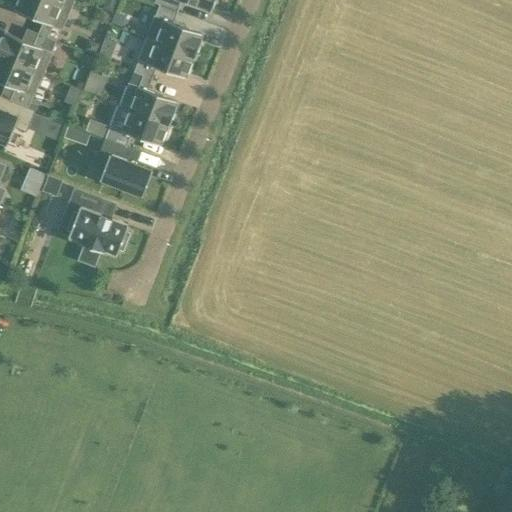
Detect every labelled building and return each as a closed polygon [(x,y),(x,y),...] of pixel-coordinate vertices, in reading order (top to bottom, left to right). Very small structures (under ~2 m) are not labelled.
[(61,29),(70,7),(51,0),(17,0),(14,9),(43,22),(38,32),(47,36),(52,25),(61,29)] [(154,0),(154,2),(159,4),(177,11),(181,0),(182,0),(211,11),(215,0),(154,0)] [(177,11),(159,4),(154,15),(146,38),(154,42),(193,57),(195,57),(202,38),(201,38),(202,34),(173,22),(177,11)] [(33,44),(4,32),(3,36),(1,35),(0,37),(0,56),(42,74),(52,52),(51,51),(56,40),(47,36),(38,32),(33,44)] [(95,53),(99,43),(88,39),(84,49),(95,53)] [(193,57),(154,42),(146,63),(138,60),(133,71),(143,75),(151,78),(156,67),(185,78),(193,57)] [(42,74),(0,56),(0,81),(15,88),(10,99),(28,107),(33,95),(33,96),(42,74)] [(91,70),(84,87),(102,95),(109,77),(91,70)] [(138,86),(128,83),(120,105),(129,109),(168,124),(169,125),(177,105),(175,105),(177,101),(147,89),(151,78),(143,75),(138,86)] [(79,102),(83,88),(59,82),(57,89),(69,92),(67,99),(79,102)] [(11,100),(5,113),(0,110),(0,140),(7,144),(14,127),(26,132),(35,110),(11,100)] [(168,124),(129,109),(120,130),(121,130),(116,142),(126,146),(130,134),(160,145),(168,124)] [(67,127),(63,137),(70,140),(74,130),(67,127)] [(130,149),(128,149),(108,140),(98,163),(107,167),(101,182),(144,199),(155,173),(126,161),(130,149)] [(47,177),(43,188),(57,194),(61,183),(47,177)] [(74,187),(57,232),(59,232),(69,236),(81,241),(80,243),(85,245),(80,258),(94,264),(99,251),(104,252),(105,250),(117,255),(120,249),(122,249),(128,233),(126,232),(129,225),(111,218),(101,214),(106,201),(106,199),(77,187),(74,187)]
